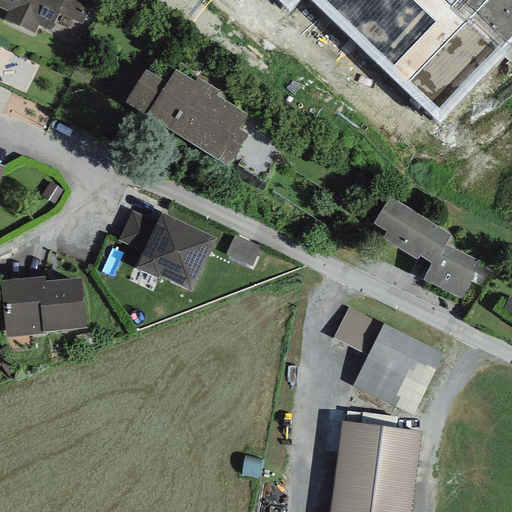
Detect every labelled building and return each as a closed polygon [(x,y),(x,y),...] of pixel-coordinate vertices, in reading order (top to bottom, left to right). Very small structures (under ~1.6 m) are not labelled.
[(94,0),(92,0),(0,0),(0,11),(7,15),(4,23),(34,36),(37,29),(50,35),(59,15),(82,26),(94,0)] [(511,0),(459,0),(448,12),(498,59),(511,43),(511,0)] [(167,87),(146,74),(125,110),(228,172),(249,138),(240,133),(249,118),(217,99),(219,95),(197,81),(194,85),(175,74),(167,87)] [(64,191),(49,183),(41,199),(55,206),(64,191)] [(450,238),(391,200),(373,229),(386,237),(383,244),(416,266),(419,262),(431,269),(422,286),(461,306),(480,265),(445,247),(450,238)] [(158,226),(132,214),(119,242),(145,254),(138,271),(193,296),(218,244),(162,218),(158,226)] [(261,249),(234,237),(225,257),(252,269),(261,249)] [(45,280),(0,284),(0,285),(5,341),(42,338),(42,336),(85,332),(80,283),(45,286),(45,280)] [(438,353),(381,328),(354,389),(410,414),(438,353)] [(402,511),(412,437),(339,428),(328,511),(402,511)]
